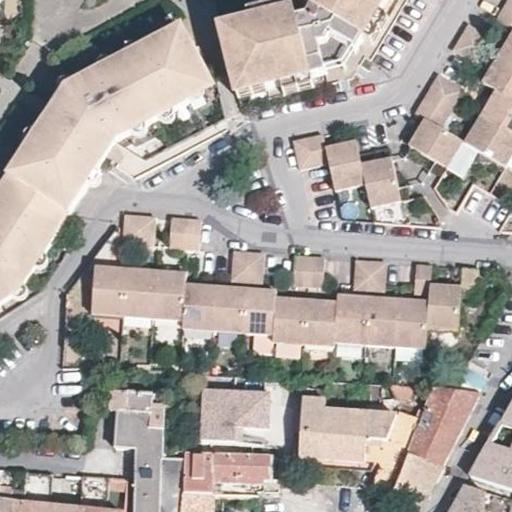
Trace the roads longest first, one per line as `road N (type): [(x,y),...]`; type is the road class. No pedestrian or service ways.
road 1 (residential): [(159,196),(109,206),(55,285),(49,396),(39,404),(0,403)]
road 2 (residential): [(270,130),(393,98),(457,0)]
road 3 (residential): [(511,255),(305,238)]
road 4 (residential): [(432,511),(511,371)]
road 5 (residential): [(159,196),(305,238)]
road 6 (residential): [(270,130),(246,134),(159,196)]
